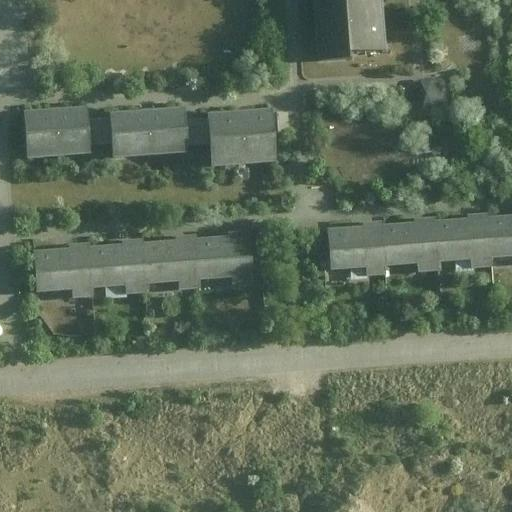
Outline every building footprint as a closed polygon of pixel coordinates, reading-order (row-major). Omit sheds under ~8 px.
[(382,0),(307,0),(311,51),(386,45),(382,0)] [(86,102),(16,106),(19,159),(89,154),(86,102)] [(183,104),(104,112),(108,158),(188,151),(183,104)] [(203,114),(206,165),(267,161),(265,110),(203,114)] [(511,212),(321,230),(325,275),(511,257),(511,212)] [(29,247),(32,296),(252,283),(249,234),(29,247)]
